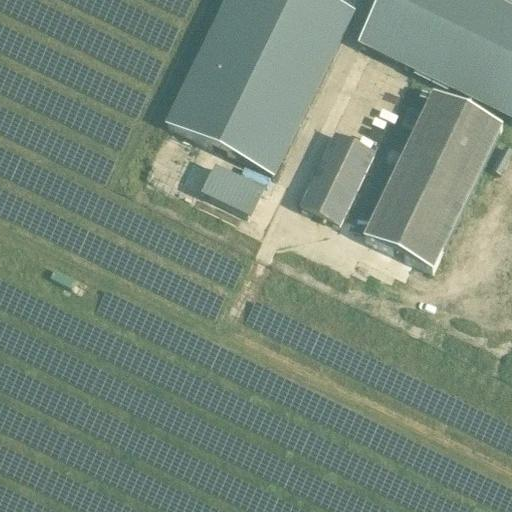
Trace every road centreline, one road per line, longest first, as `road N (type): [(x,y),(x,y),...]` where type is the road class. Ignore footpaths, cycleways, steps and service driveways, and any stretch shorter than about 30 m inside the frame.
road 1 (track): [(511,483),(221,340),(270,248),(372,0)]
road 2 (track): [(221,340),(0,231)]
